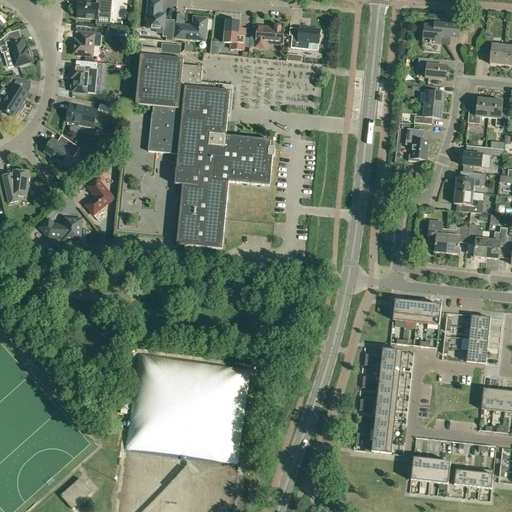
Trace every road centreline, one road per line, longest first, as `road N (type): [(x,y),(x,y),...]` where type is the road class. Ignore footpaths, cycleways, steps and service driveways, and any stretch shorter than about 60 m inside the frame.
road 1 (tertiary): [(347,279),(378,0)]
road 2 (residential): [(397,267),(401,198),(428,202),(456,120),(458,88),(511,87)]
road 3 (tertiary): [(277,511),(347,279)]
road 4 (residential): [(511,441),(411,431),(418,366),(466,371)]
road 5 (residential): [(16,0),(50,44),(51,72),(43,112),(20,143)]
